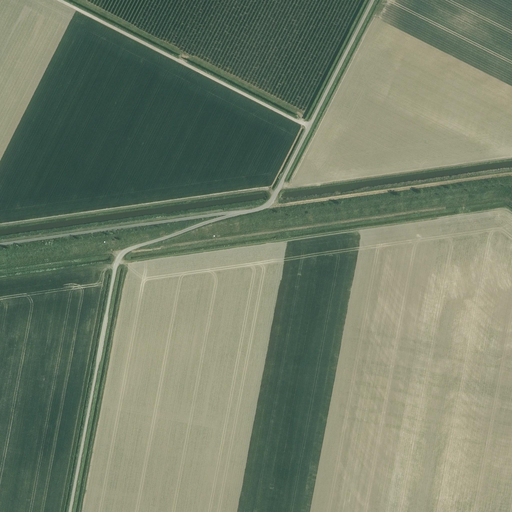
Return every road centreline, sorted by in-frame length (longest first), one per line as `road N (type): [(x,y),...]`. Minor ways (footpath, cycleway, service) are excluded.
road 1 (track): [(511,201),(0,267)]
road 2 (unclassified): [(69,511),(117,260),(233,214)]
road 3 (unclassified): [(308,126),(55,0)]
road 4 (unclassified): [(233,214),(0,245)]
road 5 (unclassified): [(308,126),(372,0)]
road 6 (unclassified): [(233,214),(268,204),(308,126)]
